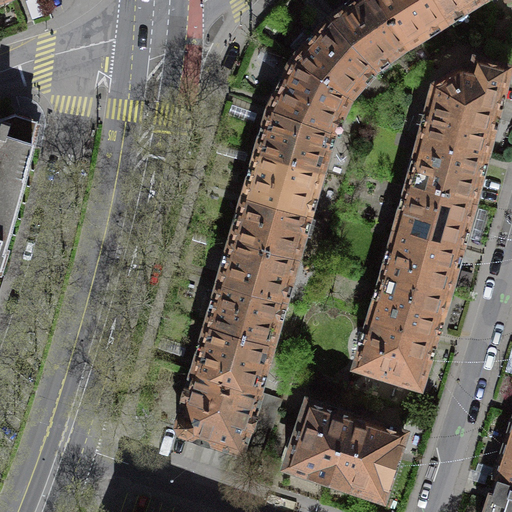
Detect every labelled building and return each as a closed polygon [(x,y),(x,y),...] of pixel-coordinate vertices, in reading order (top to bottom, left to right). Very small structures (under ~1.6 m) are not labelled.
[(330,19),(374,67),(407,44),(379,0),(356,0),(351,4),(330,19)] [(379,0),(407,44),(445,21),(432,0),(379,0)] [(432,0),(445,21),(479,0),(432,0)] [(294,60),(350,96),(374,67),(330,19),(311,41),(294,60)] [(271,109),(333,131),(350,96),(294,60),(283,83),(279,92),(273,92),(268,102),(272,107),(271,109)] [(422,138),(485,155),(495,117),(508,68),(477,60),(436,86),(422,138)] [(258,152),(321,170),(333,131),(271,109),(264,131),(258,152)] [(0,256),(15,207),(31,144),(36,121),(15,114),(0,119),(0,256)] [(409,183),(472,201),(481,170),(485,155),(422,138),(409,183)] [(245,196),(308,214),(321,170),(258,152),(252,174),(245,196)] [(397,229),(460,247),(469,214),(472,201),(409,183),(397,229)] [(233,239),(296,257),(308,214),(245,196),(239,217),(233,239)] [(384,274),(447,293),(457,259),(460,247),(397,229),(384,274)] [(220,282),(283,300),(296,257),(233,239),(227,260),(220,282)] [(371,319),(433,338),(443,306),(445,299),(447,293),(384,274),(382,281),(371,319)] [(208,325),(271,343),(283,300),(220,282),(214,304),(208,325)] [(430,350),(433,338),(371,319),(357,364),(419,384),(430,350)] [(258,389),(271,343),(208,325),(201,348),(197,363),(195,370),(259,391),(260,389),(258,389)] [(250,419),(259,391),(195,370),(188,393),(181,416),(178,418),(176,425),(178,429),(179,432),(187,434),(190,433),(240,450),(250,419)] [(273,427),(283,399),(259,391),(250,419),(262,423),(273,427)] [(330,479),(351,415),(330,408),(308,401),(292,451),(288,453),(285,461),(287,465),(289,469),(297,471),(301,469),(330,479)] [(379,424),(351,415),(330,479),(368,492),(370,496),(378,498),(382,497),(386,494),(389,486),(387,483),(404,432),(379,424)] [(502,458),(495,477),(511,482),(511,426),(509,436),(510,436),(507,446),(503,458),(502,458)] [(511,511),(511,482),(495,477),(495,478),(497,479),(495,485),(493,492),(489,490),(481,511),(511,511)]
